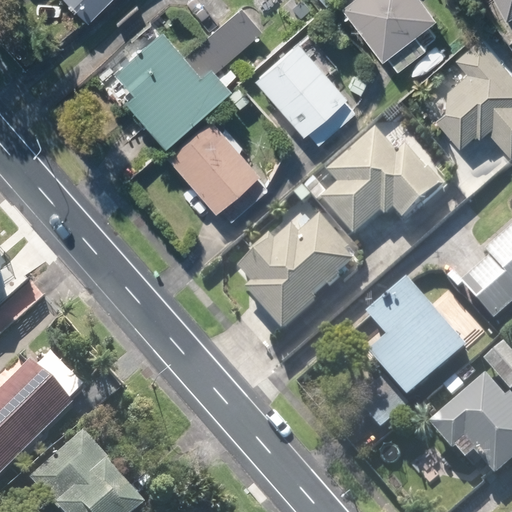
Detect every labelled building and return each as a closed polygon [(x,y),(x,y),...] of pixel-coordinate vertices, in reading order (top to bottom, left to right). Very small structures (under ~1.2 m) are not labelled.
[(72,0),(92,19),(111,0),(72,0)] [(441,32),(435,25),(450,12),(440,0),(353,0),(351,2),(397,57),(407,68),(436,43),(432,40),(441,32)] [(208,65),(167,21),(110,73),(170,138),(237,77),(218,56),(208,65)] [(443,114),(470,143),(483,131),(486,134),(493,127),(511,147),(511,58),(488,33),(462,57),(475,71),(445,99),(452,106),(443,114)] [(362,105),(301,35),(257,73),(319,143),(362,105)] [(279,180),(216,110),(171,151),(234,221),(279,180)] [(388,134),(382,128),(335,169),(340,176),(336,180),(341,186),(325,200),(357,236),(387,209),(392,215),(400,208),(410,219),(450,184),(398,125),(388,134)] [(310,201),(236,270),(290,328),(364,259),(310,201)] [(498,256),(467,282),(499,319),(511,308),(511,230),(491,248),(498,256)] [(449,292),(438,302),(416,278),(375,315),(395,337),(378,352),(418,395),(475,343),(487,333),(449,292)] [(511,465),(511,346),(509,343),(490,362),(495,367),(437,421),(471,459),(480,450),(503,474),(511,465)] [(0,477),(1,478),(79,403),(74,399),(88,387),(55,351),(42,363),(36,358),(0,392),(0,477)] [(386,373),(360,396),(388,428),(414,405),(386,373)] [(83,429),(32,478),(65,511),(137,511),(150,500),(83,429)]
